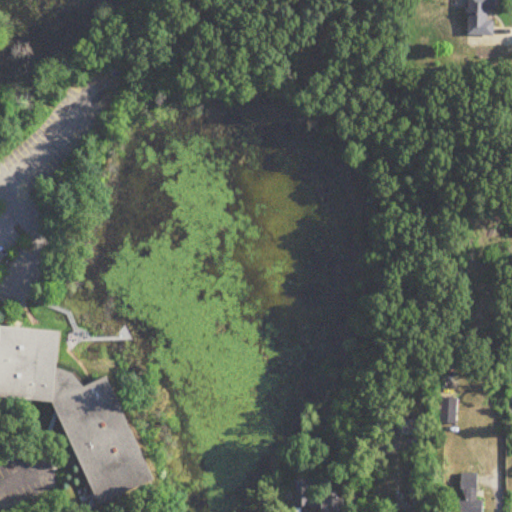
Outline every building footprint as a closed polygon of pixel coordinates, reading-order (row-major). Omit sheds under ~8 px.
[(492,0),(463,0),(462,36),(490,37),(491,18),(492,18),(492,0)] [(116,377),(86,388),(81,372),(63,371),(66,331),(6,326),(0,391),(0,398),(61,404),(98,505),(157,483),(116,377)] [(453,398),(435,398),(435,423),(453,423),(453,398)] [(289,511),(316,511),(315,511),(335,511),(336,497),(309,497),(309,487),(289,487),(289,511)] [(404,511),(404,493),(391,493),(391,511),(404,511)]
